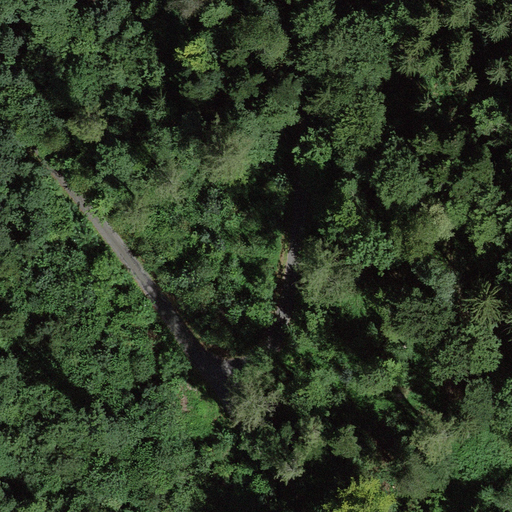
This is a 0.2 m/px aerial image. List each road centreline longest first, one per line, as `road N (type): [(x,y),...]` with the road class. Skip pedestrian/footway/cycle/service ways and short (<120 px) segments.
road 1 (unclassified): [(319,0),(303,247),(280,344),(218,381),(0,80)]
road 2 (track): [(511,390),(381,0)]
road 3 (track): [(218,381),(312,511)]
